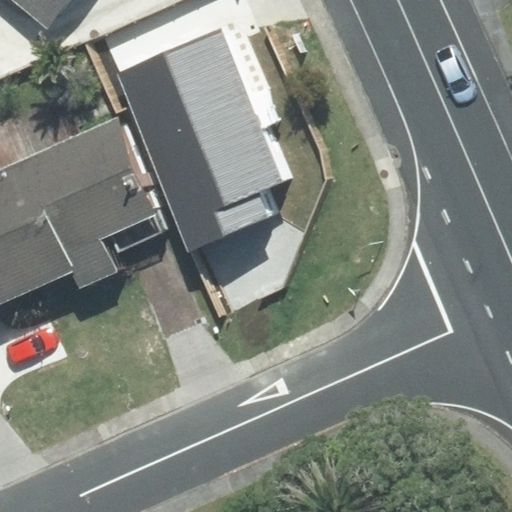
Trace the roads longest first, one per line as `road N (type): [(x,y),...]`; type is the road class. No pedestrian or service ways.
road 1 (residential): [(47,511),(511,305)]
road 2 (secondary): [(395,0),(511,263)]
